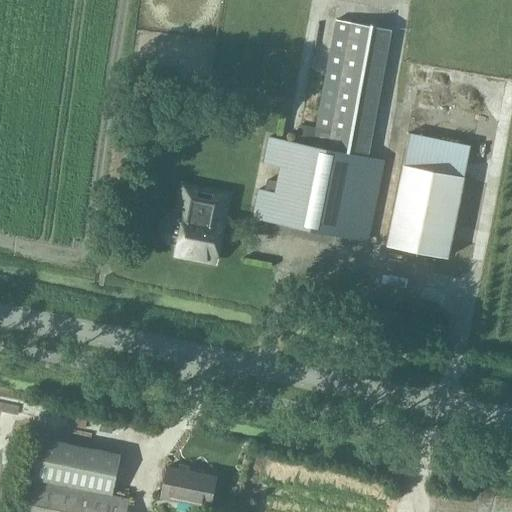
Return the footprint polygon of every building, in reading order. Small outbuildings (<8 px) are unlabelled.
[(336,20),(312,146),(368,157),(392,31),(336,20)] [(501,88),(506,68),(495,66),(490,86),(501,88)] [(419,86),(418,114),(483,116),(484,88),(419,86)] [(386,246),(447,258),(471,146),(409,133),(386,246)] [(253,217),(367,241),(384,161),(368,157),(312,146),(268,137),(263,163),(279,166),(277,182),(267,180),(265,191),(258,189),(253,217)] [(174,246),(173,252),(214,260),(226,196),(182,187),(178,210),(176,210),(173,210),(171,211),(169,212),(167,213),(165,214),(163,216),(162,218),(160,220),(160,222),(159,225),(159,227),(159,229),(159,232),(160,234),(161,236),(162,238),(163,240),(165,242),(167,243),(169,244),(171,245),(174,246)] [(353,253),(375,254),(376,243),(353,242),(353,253)] [(35,479),(113,495),(121,455),(43,439),(35,479)] [(161,498),(208,508),(215,476),(168,466),(161,498)] [(126,511),(129,499),(35,480),(28,511),(126,511)]
